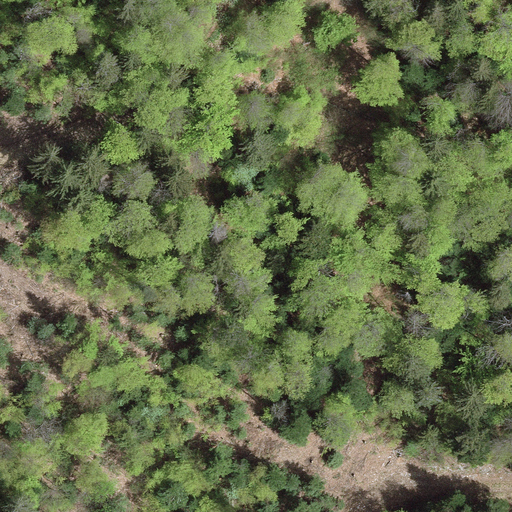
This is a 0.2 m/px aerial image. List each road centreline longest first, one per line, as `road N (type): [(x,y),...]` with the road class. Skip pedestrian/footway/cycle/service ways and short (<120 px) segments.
road 1 (track): [(227,0),(152,87),(0,153)]
road 2 (track): [(361,511),(389,484),(511,490)]
